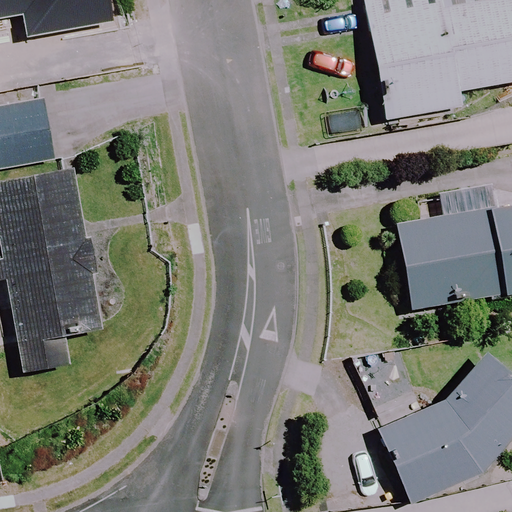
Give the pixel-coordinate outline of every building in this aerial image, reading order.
[(0,0),(0,45),(50,36),(43,0),(0,0)] [(511,0),(440,11),(438,0),(356,0),(376,122),(456,109),(454,93),(511,83),(511,0)] [(0,111),(0,172),(50,164),(39,104),(0,111)] [(53,176),(0,185),(0,254),(22,374),(63,367),(57,338),(93,332),(65,174),(53,176)] [(511,294),(511,207),(392,227),(405,312),(511,294)] [(511,383),(479,355),(429,410),(373,435),(405,507),(480,474),(511,436),(511,383)]
